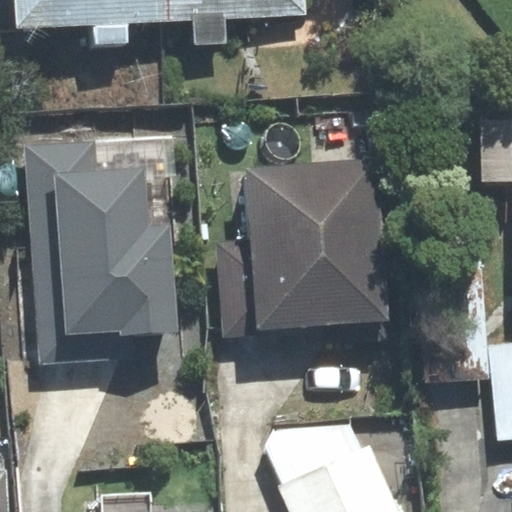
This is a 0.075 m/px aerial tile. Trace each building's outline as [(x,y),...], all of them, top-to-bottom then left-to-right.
[(300,0),(0,0),(0,42),(79,37),(80,55),(116,53),(115,35),(182,31),(183,56),(217,53),(216,29),(302,23),(300,0)] [(511,127),(468,128),(469,195),(508,194),(509,305),(511,304),(511,127)] [(11,152),(30,374),(132,366),(131,348),(166,345),(157,238),(137,239),(133,186),(152,184),(148,141),(11,152)] [(205,248),(213,347),(380,335),(368,171),(228,182),(232,246),(205,248)] [(475,386),(474,264),(432,265),(433,386),(475,386)] [(388,511),(348,429),(253,475),(270,511),(388,511)]
